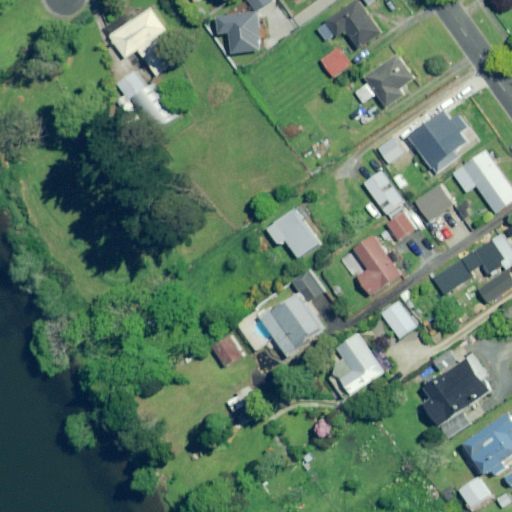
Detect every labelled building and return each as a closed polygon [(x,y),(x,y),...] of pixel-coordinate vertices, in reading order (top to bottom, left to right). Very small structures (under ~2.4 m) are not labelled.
[(251,0),(259,10),(273,0),(251,0)] [(387,30),(365,0),(358,0),(331,19),(342,34),(349,29),(362,48),(387,30)] [(155,72),(158,77),(177,64),(159,36),(168,30),(153,9),(134,22),(128,14),(107,28),(128,58),(140,50),(147,59),(138,65),(146,77),(155,72)] [(260,10),(220,15),(222,32),(233,30),(236,51),(263,48),(262,38),(263,38),(260,10)] [(341,47),(325,59),(337,75),(352,64),(341,47)] [(417,77),(400,53),(368,76),(389,106),(407,93),(403,87),(417,77)] [(148,89),(135,71),(117,84),(130,102),(135,98),(146,114),(152,110),(162,123),(175,114),(153,85),(148,89)] [(454,120),(447,111),(412,137),(440,175),(464,157),(459,151),(472,141),(466,132),(472,128),(462,115),(454,120)] [(407,152),(396,137),(381,148),(392,163),(407,152)] [(511,204),(511,184),(489,151),(456,174),(469,193),(479,186),(498,214),(511,204)] [(407,203),(385,172),(368,184),(390,216),(407,203)] [(457,203),(443,184),(418,201),(431,220),(457,203)] [(480,219),(468,201),(459,207),(470,225),(480,219)] [(323,245),(298,210),(271,229),(282,245),(289,241),(302,259),(323,245)] [(387,233),(388,236),(384,239),(389,247),(394,244),(396,247),(421,229),(409,212),(391,225),(393,229),(387,233)] [(511,263),(511,245),(505,234),(435,278),(447,296),(476,278),(474,273),(487,265),(493,275),(511,263)] [(405,274),(378,236),(358,251),(372,270),(361,278),(373,296),(405,274)] [(511,271),(510,269),(481,288),(490,302),(511,286),(511,271)] [(312,305),(326,294),(310,272),(295,282),(303,293),(265,320),(292,357),(328,332),(310,306),(312,305)] [(421,328),(402,302),(385,314),(405,341),(421,328)] [(389,372),(398,366),(384,347),(376,353),(363,334),(342,349),(349,359),(337,367),(341,373),(334,378),(345,394),(352,388),(357,395),(389,372)] [(230,335),(210,349),(225,369),(244,356),(230,335)] [(452,350),(437,360),(444,369),(459,359),(452,350)] [(442,379),(441,379),(440,378),(439,377),(438,376),(436,376),(435,376),(433,376),(432,377),(431,377),(430,378),(429,379),(428,381),(427,382),(427,383),(427,385),(427,386),(428,388),(428,389),(429,390),(435,399),(428,404),(451,438),(472,423),(464,412),(494,391),(486,378),(491,375),(477,355),(442,379)] [(491,477),(511,461),(511,414),(469,445),(476,455),(467,461),(478,477),(487,470),(489,474),(491,477)] [(478,511),(497,500),(483,479),(464,491),(477,511),(478,511)] [(511,504),(511,497),(509,494),(501,500),(507,509),(511,504)]
